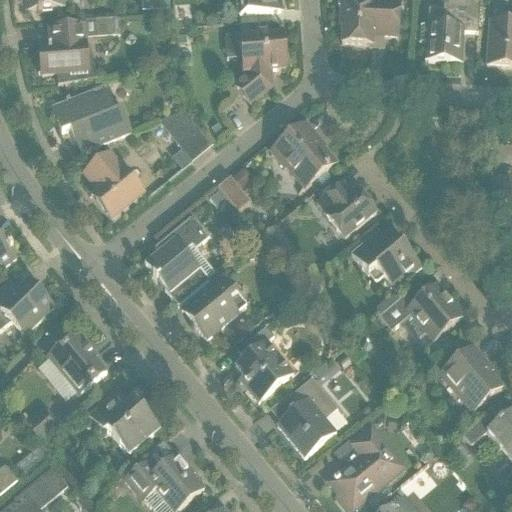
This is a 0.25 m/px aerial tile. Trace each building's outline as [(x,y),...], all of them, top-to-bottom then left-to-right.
[(26,0),(27,14),(37,13),(37,15),(42,15),(42,13),(65,11),(64,0),(26,0)] [(236,0),(238,17),(280,14),(279,0),(236,0)] [(397,40),(399,20),(400,6),(374,4),(374,10),(357,9),(357,0),(337,0),(338,8),(341,9),(339,29),(342,29),(341,47),(369,48),(369,52),(383,53),(383,40),(397,40)] [(420,27),(419,41),(419,45),(425,46),(424,65),(461,67),(464,36),(477,37),(480,0),(479,0),(444,0),(444,13),(428,12),(427,27),(420,27)] [(116,22),(95,23),(97,41),(110,40),(117,33),(116,22)] [(487,49),(486,68),(511,70),(511,25),(489,24),(487,49)] [(38,77),(41,76),(41,79),(58,77),(59,89),(94,83),(93,72),(87,72),(83,29),(50,31),(51,45),(53,45),(53,50),(39,52),(40,65),(37,66),(38,77)] [(185,32),(176,33),(177,47),(186,46),(185,32)] [(235,89),(238,92),(250,107),(272,90),(270,73),(285,72),(282,36),(240,39),(243,75),(246,75),(247,79),(235,89)] [(92,95),(70,103),(51,111),(61,135),(70,132),(80,156),(132,136),(122,111),(113,115),(106,96),(95,101),(92,95)] [(158,125),(179,151),(200,133),(184,115),(158,125)] [(218,125),(210,131),(216,139),(223,133),(218,125)] [(271,155),(284,170),(284,172),(286,170),(304,192),(335,167),(321,150),(318,152),(301,131),(271,155)] [(200,133),(179,151),(181,154),(192,166),(213,149),(200,133)] [(184,174),(192,166),(181,154),(173,161),(184,174)] [(109,156),(99,165),(84,177),(96,192),(90,197),(111,222),(143,196),(122,171),(121,171),(109,156)] [(244,172),(232,182),(241,193),(253,182),(244,172)] [(229,181),(216,191),(236,215),(249,205),(229,181)] [(343,186),(328,199),(317,208),(326,219),(325,219),(344,242),(376,216),(357,193),(352,197),(343,186)] [(218,194),(208,202),(216,212),(226,204),(218,194)] [(209,241),(205,236),(192,220),(154,251),(158,255),(145,266),(153,277),(152,278),(156,283),(157,282),(166,292),(164,293),(178,310),(209,284),(207,282),(184,255),(192,248),(195,252),(209,241)] [(275,231),(259,244),(276,265),(292,252),(275,231)] [(378,235),(363,248),(351,258),(368,279),(376,273),(394,295),(422,272),(402,249),(398,252),(395,249),(392,251),(378,235)] [(0,271),(1,274),(16,263),(10,255),(12,254),(9,250),(7,251),(0,241),(0,271)] [(184,255),(207,282),(214,275),(195,252),(192,248),(184,255)] [(221,281),(196,301),(181,314),(206,344),(245,311),(221,281)] [(0,292),(0,334),(11,326),(24,340),(54,311),(47,304),(48,302),(38,289),(34,291),(29,286),(20,294),(12,284),(0,292)] [(405,299),(389,312),(378,321),(384,328),(390,336),(411,319),(433,346),(460,323),(450,310),(452,308),(436,290),(413,309),(405,299)] [(286,306),(267,321),(272,328),(291,312),(286,306)] [(378,321),(370,328),(376,335),(384,328),(378,321)] [(273,394),(292,378),(265,345),(272,339),(264,329),(251,341),(235,353),(244,364),(235,371),(244,381),(240,385),(246,393),(258,407),(273,394)] [(48,364),(37,373),(52,392),(63,382),(78,400),(106,377),(94,362),(89,356),(92,353),(77,336),(46,361),(48,364)] [(472,352),(457,364),(443,376),(452,387),(449,389),(472,417),(501,393),(483,370),(485,368),(472,352)] [(345,359),(338,365),(343,372),(351,366),(345,359)] [(323,368),(313,376),(319,384),(329,375),(323,368)] [(311,382),(305,388),(290,400),(298,411),(280,426),(277,429),(304,462),(336,436),(325,423),(337,414),(311,382)] [(119,396),(103,408),(88,421),(103,438),(107,435),(128,461),(159,435),(143,415),(138,419),(119,396)] [(298,411),(290,400),(271,415),(280,426),(298,411)] [(497,409),(462,438),(471,449),(486,437),(511,468),(511,414),(507,419),(506,420),(500,412),(497,409)] [(25,429),(40,448),(59,432),(44,413),(25,429)] [(325,423),(336,436),(348,426),(337,414),(325,423)] [(371,433),(352,449),(361,461),(345,474),(329,487),(340,501),(338,503),(345,511),(355,511),(403,473),(371,433)] [(46,447),(46,452),(49,456),(54,456),(58,453),(58,448),(55,444),(50,444),(46,447)] [(361,461),(352,449),(336,462),(345,474),(361,461)] [(420,456),(420,462),(423,467),(429,467),(433,463),(434,457),(430,453),(424,453),(420,456)] [(132,477),(124,484),(142,505),(145,503),(152,511),(180,511),(188,506),(204,493),(191,478),(185,471),(187,469),(178,457),(175,459),(156,475),(147,465),(132,477)] [(0,499),(17,485),(5,470),(0,474),(0,499)] [(40,511),(66,491),(51,472),(13,503),(14,505),(5,511),(40,511)] [(117,485),(109,492),(115,500),(120,496),(121,489),(117,485)] [(386,493),(381,497),(384,501),(390,497),(386,493)] [(472,497),(453,511),(479,511),(482,510),(472,497)] [(394,511),(414,511),(404,499),(392,509),(394,511)]
